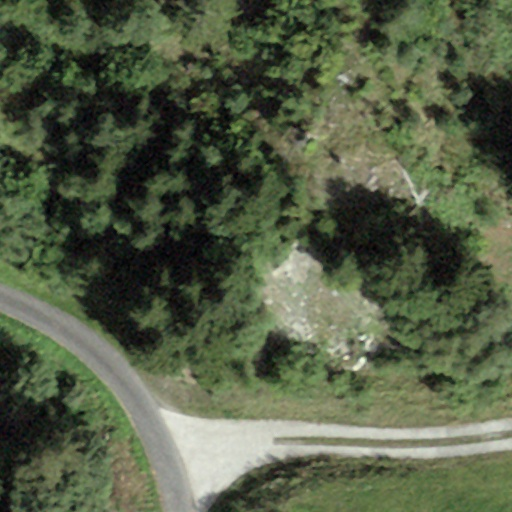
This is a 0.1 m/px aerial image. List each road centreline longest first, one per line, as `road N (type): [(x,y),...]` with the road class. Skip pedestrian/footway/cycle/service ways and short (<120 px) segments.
road 1 (track): [(173,463),(317,435),(511,430)]
road 2 (unclassified): [(177,511),(173,463),(84,342),(0,298)]
